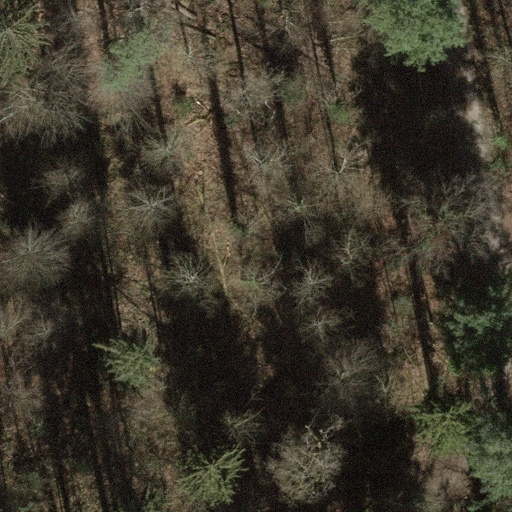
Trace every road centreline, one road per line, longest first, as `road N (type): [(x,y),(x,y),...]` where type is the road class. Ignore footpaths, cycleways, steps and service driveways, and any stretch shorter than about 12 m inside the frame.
road 1 (track): [(511,414),(481,316),(451,0)]
road 2 (track): [(481,316),(451,453),(412,511)]
